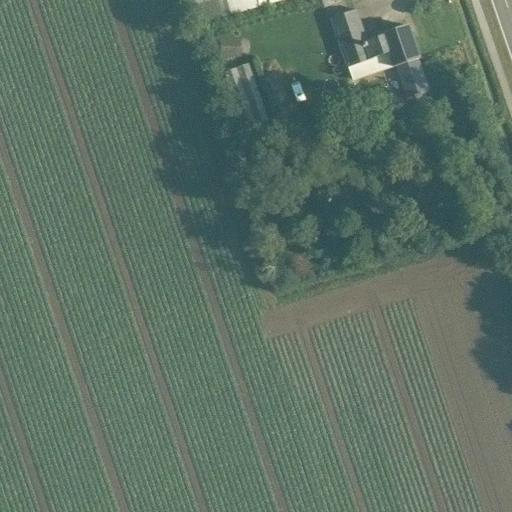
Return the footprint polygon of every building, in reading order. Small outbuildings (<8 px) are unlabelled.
[(225,0),(228,12),(288,0),(225,0)] [(357,10),(332,18),(353,80),(393,66),(405,99),(430,90),(418,58),(420,57),(409,26),(384,35),(385,36),(368,42),(357,10)] [(222,39),(221,58),(242,59),(242,40),(222,39)] [(255,65),(237,68),(244,124),(262,122),(255,65)] [(247,137),(250,146),(257,144),(254,135),(247,137)] [(243,159),(272,242),(280,239),(290,266),(309,259),(300,232),(284,238),(277,218),(272,220),(250,157),(243,159)]
